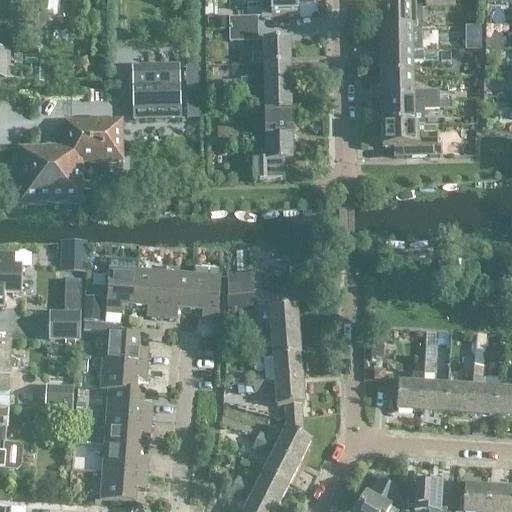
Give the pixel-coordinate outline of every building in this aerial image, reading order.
[(261,6),(262,19),(297,19),(296,0),(246,0),(247,7),(261,6)] [(425,0),(425,10),(456,10),(455,0),(425,0)] [(380,34),(413,34),(422,33),(421,10),(379,10),(380,34)] [(229,20),(229,32),(258,31),(257,19),(229,20)] [(229,32),(229,44),(258,43),(258,31),(229,32)] [(380,57),(438,56),(438,45),(413,46),(413,34),(380,34),(380,57)] [(252,69),(290,68),(290,43),(263,43),(263,56),(252,57),(252,69)] [(0,81),(10,82),(11,54),(0,53),(0,81)] [(381,81),(414,80),(413,65),(438,64),(438,56),(380,57),(381,81)] [(142,58),(123,57),(122,77),(141,78),(142,58)] [(241,93),(291,92),(290,68),(252,69),(253,81),(241,82),(241,93)] [(381,81),(381,104),(414,103),(414,105),(424,105),(424,103),(439,103),(439,93),(414,94),(414,80),(381,81)] [(264,117),(291,116),(291,92),(241,93),(242,104),(264,104),(264,117)] [(381,104),(382,127),(415,126),(414,105),(414,103),(381,104)] [(424,103),(424,105),(414,105),(415,126),(415,127),(424,127),(424,113),(440,113),(439,103),(424,103)] [(243,142),(292,141),(291,116),(264,117),(265,130),(243,130),(243,142)] [(19,207),(84,205),(84,194),(90,193),(90,185),(84,185),(84,166),(124,165),(123,123),(65,125),(65,149),(18,151),(19,207)] [(395,160),(459,159),(458,147),(439,148),(439,136),(437,136),(437,127),(424,127),(415,127),(415,126),(382,127),(382,150),(395,150),(395,160)] [(254,184),(285,183),(284,165),(292,165),(292,141),(243,142),(243,152),(254,152),(254,184)] [(0,309),(5,309),(5,298),(22,299),(22,269),(15,269),(15,258),(0,257),(0,309)] [(123,308),(135,309),(138,272),(110,270),(107,316),(122,317),(123,308)] [(147,319),(162,320),(165,274),(138,272),(135,309),(148,310),(147,319)] [(165,274),(162,320),(177,321),(178,312),(190,313),(193,276),(165,274)] [(193,276),(190,313),(203,314),(202,323),(217,324),(221,278),(193,276)] [(237,310),(257,308),(255,290),(246,290),(246,281),(228,282),(229,310),(237,309),(237,310)] [(269,310),(271,336),(299,334),(297,308),(269,310)] [(50,342),(80,343),(81,317),(49,316),(50,342)] [(102,364),(148,368),(149,353),(140,352),(141,339),(120,337),(120,327),(101,325),(100,336),(104,336),(102,364)] [(249,338),(261,337),(260,328),(249,329),(249,338)] [(299,334),(271,336),(273,360),(301,358),(299,334)] [(261,337),(249,338),(250,346),(262,345),(261,337)] [(0,411),(8,411),(10,343),(0,342),(0,411)] [(301,358),(273,360),(275,385),(303,383),(301,358)] [(100,393),(109,393),(109,392),(136,394),(138,382),(147,383),(148,368),(102,364),(100,393)] [(425,378),(426,366),(415,365),(414,377),(425,378)] [(426,366),(425,378),(433,378),(434,367),(426,366)] [(471,418),(474,369),(465,369),(463,379),(462,379),(462,390),(449,389),(447,416),(471,418)] [(483,370),(474,369),(471,418),(495,419),(497,392),(483,391),(484,381),(482,381),(483,370)] [(254,387),(265,386),(265,377),(253,377),(254,387)] [(414,377),(413,377),(412,386),(400,386),(398,413),(423,415),(424,387),(425,378),(414,377)] [(303,383),(275,385),(277,410),(285,409),(286,425),(303,424),(302,408),(304,407),(303,383)] [(265,386),(254,387),(254,395),(266,394),(265,386)] [(424,387),(423,415),(447,416),(449,389),(424,387)] [(72,416),(74,390),(46,388),(45,414),(72,416)] [(495,419),(511,420),(511,389),(511,393),(497,392),(495,419)] [(107,420),(152,423),(153,408),(143,408),(144,394),(136,394),(109,392),(109,393),(107,420)] [(7,417),(0,416),(0,476),(16,477),(20,473),(22,455),(18,450),(5,449),(7,417)] [(107,420),(105,447),(140,450),(141,438),(150,438),(152,423),(107,420)] [(276,453),(300,465),(311,443),(304,440),(303,424),(286,425),(287,432),(276,453)] [(256,443),(267,449),(271,441),(260,436),(256,443)] [(267,449),(256,443),(252,451),(263,457),(267,449)] [(103,475),(148,478),(149,463),(139,463),(140,450),(105,447),(103,475)] [(265,475),(289,487),(300,465),(276,453),(265,475)] [(146,493),(148,478),(103,475),(100,503),(136,506),(137,492),(146,493)] [(253,497),(278,510),(289,487),(265,475),(253,497)] [(234,487),(244,493),(248,485),(238,480),(234,487)] [(358,511),(393,511),(385,507),(395,490),(383,483),(372,500),(366,497),(358,511)] [(440,511),(442,487),(417,486),(416,497),(406,496),(404,511),(440,511)] [(244,493),(234,487),(230,495),(240,501),(244,493)] [(464,511),(489,511),(491,491),(466,489),(464,511)] [(511,511),(511,492),(491,491),(489,511),(511,511)] [(276,511),(278,510),(253,497),(246,511),(276,511)]
